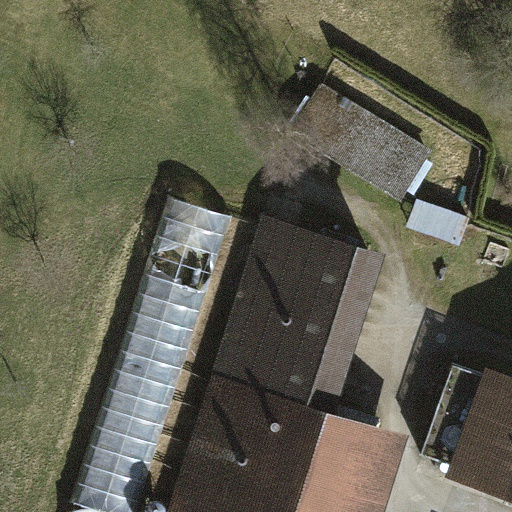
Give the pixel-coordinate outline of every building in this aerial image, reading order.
[(320,90),(287,143),(407,219),(440,165),(320,90)] [(135,511),(229,229),(170,209),(69,511),(135,511)] [(413,210),(405,238),(460,255),(468,227),(413,210)] [(378,267),(261,230),(172,511),(378,511),(399,446),(371,438),(375,427),(332,414),(378,267)] [(511,369),(490,362),(487,368),(459,358),(427,447),(455,457),(449,472),(511,494),(511,369)]
